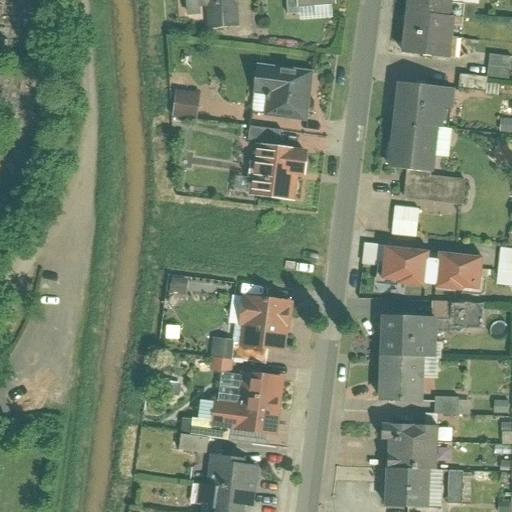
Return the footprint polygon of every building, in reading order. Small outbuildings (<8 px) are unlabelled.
[(208,0),(211,27),(244,24),(241,0),(208,0)] [(335,0),(295,0),(296,10),(336,8),(335,0)] [(454,0),(407,0),(402,61),(448,65),(454,0)] [(510,80),(511,58),(511,56),(490,55),(488,78),(510,80)] [(319,65),(254,60),(251,93),(272,95),(270,119),(315,123),(319,65)] [(486,88),(486,78),(461,77),(460,87),(486,88)] [(202,116),(206,91),(181,87),(177,113),(202,116)] [(448,92),(399,87),(391,174),(440,178),(448,92)] [(306,153),(259,149),(255,197),(294,201),(297,174),(304,174),(306,153)] [(395,207),(392,236),(417,239),(421,209),(395,207)] [(424,287),(428,248),(386,244),(382,282),(424,287)] [(497,286),(511,286),(511,249),(500,249),(497,286)] [(440,251),(437,288),(480,292),(483,255),(440,251)] [(292,305),(243,300),(237,355),(287,360),(292,305)] [(446,356),(447,314),(385,312),(384,355),(436,355),(446,356)] [(210,371),(229,373),(232,341),(213,340),(210,371)] [(436,355),(384,355),(384,399),(436,399),(436,355)] [(277,441),(283,379),(244,375),(240,411),(237,437),(277,441)] [(210,434),(237,437),(240,411),(213,408),(210,434)] [(441,425),(382,421),(380,443),(384,444),(383,456),(391,456),(391,467),(438,470),(441,425)] [(178,451),(203,454),(205,438),(180,436),(178,451)] [(260,460),(209,454),(202,511),(249,511),(249,509),(255,509),(260,460)] [(435,511),(438,470),(391,467),(388,510),(413,511),(435,511)] [(461,504),(462,472),(448,472),(447,504),(461,504)]
